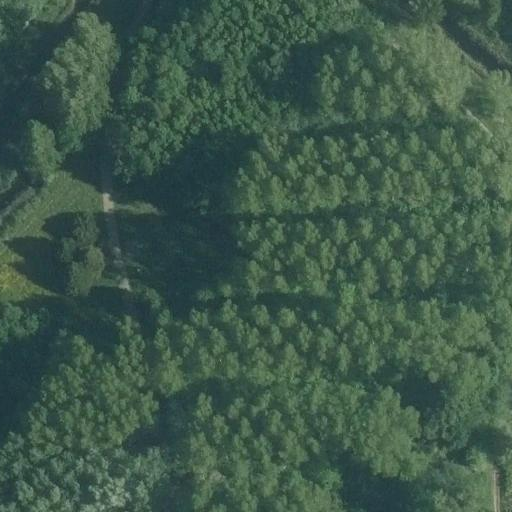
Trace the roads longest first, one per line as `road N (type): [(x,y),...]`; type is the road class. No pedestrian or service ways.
road 1 (unknown): [(337,0),(511,152)]
road 2 (unknown): [(511,377),(496,431),(493,511)]
